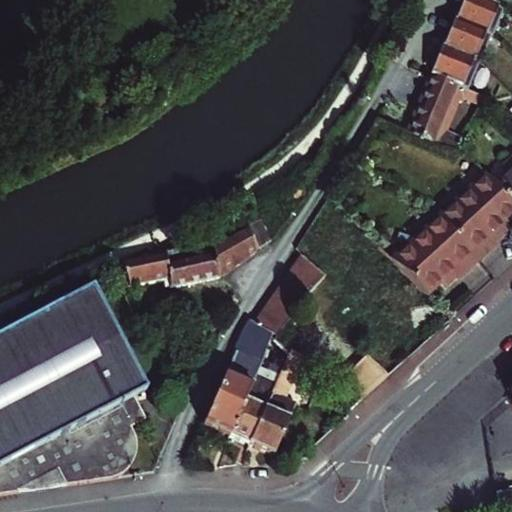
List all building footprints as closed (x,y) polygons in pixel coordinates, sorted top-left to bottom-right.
[(461,0),(452,24),(476,34),(498,43),(508,19),(489,1),(488,4),(478,0),(461,0)] [(476,34),(452,24),(442,49),(467,58),(476,34)] [(456,88),(467,58),(442,49),(431,78),(456,88)] [(431,78),(420,105),(445,114),(456,88),(431,78)] [(463,91),(483,98),(487,90),(467,82),(463,91)] [(483,98),(463,91),(461,98),(481,105),(483,98)] [(431,151),(445,114),(420,105),(407,138),(431,151)] [(511,184),(499,200),(511,210),(511,184)] [(508,231),(511,227),(511,210),(499,200),(487,191),(447,230),(486,268),(505,251),(496,243),(508,231)] [(258,252),(251,227),(236,234),(245,261),(258,252)] [(486,268),(447,230),(401,274),(432,305),(445,292),(457,280),(465,289),(486,268)] [(496,243),(505,251),(511,243),(511,235),(508,231),(496,243)] [(221,241),(147,257),(119,263),(120,275),(122,287),(156,283),(157,289),(163,288),(163,289),(214,282),(245,261),(236,234),(221,241)] [(301,258),(271,303),(288,315),(299,297),(300,298),(320,275),(301,258)] [(453,300),(465,289),(457,280),(445,292),(453,300)] [(0,496),(16,495),(16,493),(57,473),(60,488),(106,482),(115,478),(121,474),(126,471),(129,467),(131,463),(134,454),(134,447),(132,439),(128,431),(143,424),(131,401),(143,395),(89,293),(17,336),(0,344),(0,496)] [(271,303),(255,325),(271,333),(269,338),(272,342),(288,315),(271,303)] [(432,318),(415,322),(418,337),(435,333),(432,318)] [(253,324),(248,322),(203,426),(229,438),(251,386),(261,365),(269,338),(271,333),(255,325),(253,324)] [(269,399),(249,446),(273,457),(295,406),(281,400),(300,358),(286,352),(285,354),(287,358),(269,399)] [(388,379),(367,360),(347,382),(365,400),(388,379)] [(249,446),(269,399),(256,393),(258,389),(251,386),(229,438),(249,446)] [(16,493),(16,495),(60,488),(57,473),(16,493)] [(511,507),(511,489),(495,493),(497,510),(511,507)]
